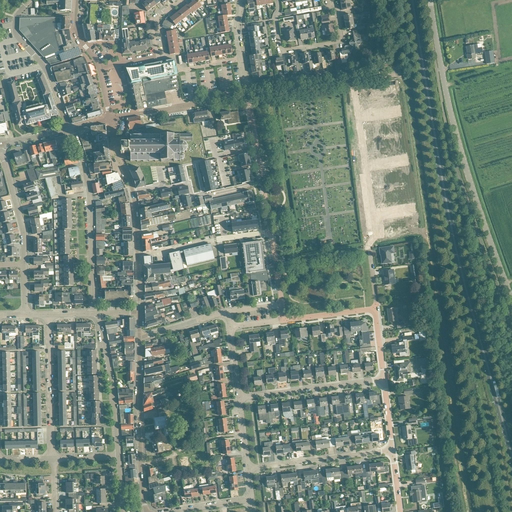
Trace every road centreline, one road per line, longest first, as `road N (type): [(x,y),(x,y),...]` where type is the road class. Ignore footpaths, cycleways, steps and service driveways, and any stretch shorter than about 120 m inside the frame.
road 1 (primary): [(511,456),(460,270),(412,0)]
road 2 (unclassified): [(511,300),(449,108),(429,0)]
road 3 (tertiary): [(138,312),(132,192),(110,118)]
road 4 (residential): [(71,129),(87,176),(93,313)]
road 5 (residential): [(352,80),(374,235),(370,255)]
road 6 (tertiary): [(145,511),(139,335)]
road 7 (residential): [(278,0),(282,51),(339,40),(329,0)]
road 8 (residential): [(66,128),(44,67),(16,36),(14,19),(29,0)]
road 9 (residential): [(248,469),(392,449)]
road 10 (residential): [(239,397),(383,380)]
road 11 (residential): [(100,313),(119,456)]
road 12 (residential): [(51,458),(49,314)]
